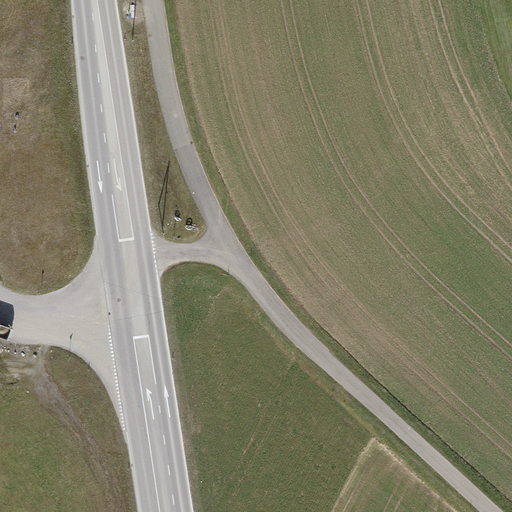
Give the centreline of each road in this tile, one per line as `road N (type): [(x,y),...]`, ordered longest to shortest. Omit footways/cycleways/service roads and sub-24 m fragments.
road 1 (unclassified): [(216,244),(348,383),(495,511)]
road 2 (secondary): [(125,251),(165,511)]
road 3 (secondary): [(92,0),(125,251)]
road 4 (unclassified): [(216,244),(175,131),(154,0)]
